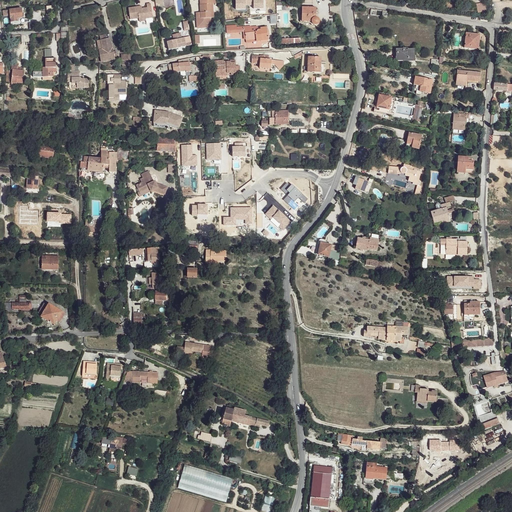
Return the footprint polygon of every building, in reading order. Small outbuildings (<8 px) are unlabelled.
[(197,18),(197,27),(205,26),(205,24),(210,24),(210,17),(210,11),(213,11),(213,4),(215,4),(215,0),(206,0),(206,4),(200,4),(201,12),(201,18),(197,18)] [(235,0),(236,9),(246,9),(246,5),(254,5),(254,8),(263,8),(263,0),(235,0)] [(486,1),(476,3),(478,14),(488,11),(486,1)] [(140,18),(140,22),(147,21),(147,18),(154,17),(152,3),(148,4),(148,7),(143,8),(143,6),(130,7),(131,19),(140,18)] [(316,8),(303,7),(302,21),(312,21),(313,22),(314,24),(316,24),(318,23),(319,21),(319,19),(317,18),(316,17),(316,8)] [(22,8),(10,9),(11,21),(20,20),(19,17),(23,17),(22,8)] [(257,26),(250,27),(251,32),(245,33),(246,40),(257,39),(257,41),(268,40),(266,27),(260,28),(261,30),(257,30),(257,26)] [(480,30),(466,28),(463,43),(477,45),(480,30)] [(69,32),(61,33),(61,34),(61,41),(69,40),(69,32)] [(173,40),(167,41),(169,49),(192,44),(190,36),(182,37),(181,32),(172,34),(173,40)] [(101,39),(98,40),(101,61),(115,59),(115,56),(114,52),(114,48),(113,48),(112,43),(111,43),(110,38),(108,38),(101,39)] [(414,50),(397,50),(397,61),(414,61),(414,50)] [(261,56),(253,55),(252,63),(260,63),(259,67),(271,68),(271,64),(275,64),(275,60),(268,59),(269,55),(261,55),(261,56)] [(321,58),(309,57),(308,72),(320,73),(321,58)] [(55,58),(45,58),(45,67),(53,67),(55,67),(55,58)] [(216,60),(214,60),(214,66),(218,66),(221,66),(221,69),(217,69),(216,69),(216,76),(227,75),(227,73),(227,62),(224,62),(224,60),(223,60),(223,61),(216,61),(216,60)] [(284,61),(275,60),(275,64),(280,70),(284,66),(284,61)] [(190,61),(179,63),(180,72),(181,77),(187,76),(186,73),(191,72),(190,66),(190,62),(190,61)] [(227,61),(227,62),(227,73),(231,73),(232,75),(236,75),(236,74),(236,65),(235,62),(231,62),(231,61),(227,61)] [(17,63),(12,63),(12,69),(13,69),(12,81),(23,82),(23,78),(24,78),(25,70),(17,70),(17,63)] [(179,63),(169,64),(170,73),(180,72),(179,63)] [(45,67),(42,67),(42,76),(53,76),(53,72),(53,67),(45,67)] [(481,73),(458,70),(456,84),(466,86),(467,80),(480,83),(481,73)] [(80,71),(72,71),(72,78),(69,78),(68,79),(67,80),(67,83),(71,82),(72,88),(85,88),(89,88),(89,79),(85,79),(82,79),(80,77),(80,71)] [(121,75),(109,75),(109,101),(129,101),(129,95),(127,94),(126,81),(121,81),(121,75)] [(433,81),(416,77),(414,85),(421,87),(419,92),(430,94),(433,81)] [(71,82),(67,83),(67,91),(84,90),(85,88),(72,88),(71,82)] [(508,84),(494,83),(493,90),(497,91),(498,92),(501,92),(503,91),(507,91),(508,84)] [(391,97),(379,95),(379,97),(377,107),(389,110),(391,97)] [(389,110),(377,107),(379,97),(376,97),(374,111),(388,114),(388,112),(389,110)] [(424,102),(419,100),(418,105),(415,121),(420,122),(424,102)] [(161,115),(156,115),(156,124),(160,124),(160,121),(164,122),(165,123),(168,123),(175,126),(176,124),(182,125),(184,118),(169,113),(161,112),(161,115)] [(270,124),(288,124),(288,112),(273,112),(273,119),(270,119),(270,124)] [(469,115),(454,114),(453,129),(465,130),(465,123),(466,123),(467,120),(468,120),(469,115)] [(421,135),(409,132),(407,141),(413,143),(412,148),(418,150),(421,135)] [(175,140),(154,141),(155,153),(163,153),(163,148),(176,147),(175,140)] [(221,143),(206,143),(207,160),(222,159),(221,143)] [(235,146),(232,146),(232,157),(246,157),(246,146),(243,146),(243,143),(235,143),(235,146)] [(55,147),(41,145),(39,158),(53,160),(55,147)] [(122,145),(119,145),(119,160),(127,160),(127,151),(122,151),(122,145)] [(192,145),(181,145),(182,166),(197,165),(197,155),(192,155),(192,145)] [(109,159),(86,157),(85,163),(82,162),(82,167),(84,168),(84,170),(102,172),(103,165),(115,166),(115,154),(110,153),(109,159)] [(469,158),(459,157),(457,173),(466,174),(466,168),(474,169),(474,162),(469,161),(469,159),(469,158)] [(415,166),(405,163),(404,167),(406,167),(407,169),(408,171),(406,174),(406,175),(410,176),(409,180),(414,182),(417,169),(414,168),(415,166)] [(400,166),(389,166),(389,173),(400,174),(401,172),(400,171),(401,169),(401,168),(400,166)] [(422,171),(417,169),(414,182),(413,183),(418,184),(422,171)] [(149,194),(152,192),(164,196),(166,189),(154,186),(153,183),(154,183),(149,171),(141,174),(143,178),(141,180),(142,183),(136,185),(139,193),(147,190),(149,194)] [(32,179),(27,178),(25,188),(36,190),(38,180),(32,179)] [(308,199),(292,183),(286,190),(289,193),(288,195),(295,201),(298,198),(304,203),(308,199)] [(451,222),(447,208),(450,207),(451,207),(449,203),(440,206),(440,207),(441,210),(436,211),(430,212),(434,224),(442,222),(443,225),(451,222)] [(198,205),(192,205),(192,216),(198,216),(198,214),(208,214),(208,204),(198,204),(198,205)] [(291,221),(273,205),(265,214),(283,231),(291,221)] [(28,206),(20,206),(19,224),(38,224),(38,211),(28,210),(28,206)] [(230,217),(223,217),(223,225),(236,225),(236,220),(246,220),(246,224),(252,224),(252,207),(230,207),(230,217)] [(61,212),(47,212),(47,221),(61,221),(61,223),(71,223),(71,214),(61,214),(61,212)] [(103,222),(86,222),(86,236),(90,236),(90,234),(95,234),(95,229),(103,228),(103,222)] [(376,252),(379,240),(369,238),(369,240),(357,238),(356,243),(354,250),(366,252),(367,250),(376,252)] [(458,240),(447,239),(446,255),(468,256),(468,242),(458,242),(458,240)] [(331,245),(320,243),(317,255),(328,257),(330,250),(331,245)] [(159,248),(147,249),(148,262),(159,261),(159,254),(160,254),(159,248)] [(226,251),(206,250),(205,264),(210,264),(210,261),(219,261),(226,261),(226,251)] [(341,253),(330,250),(328,257),(328,260),(340,263),(341,253)] [(58,256),(46,255),(45,258),(42,258),(42,269),(57,269),(58,256)] [(385,259),(379,258),(368,255),(366,263),(368,263),(369,261),(377,263),(384,264),(385,259)] [(196,269),(188,269),(188,278),(196,278),(196,269)] [(160,273),(152,273),(152,278),(153,285),(153,289),(161,288),(161,285),(161,283),(160,273)] [(474,276),(447,276),(447,286),(473,286),(473,289),(481,289),(481,280),(474,280),(474,276)] [(156,291),(156,299),(163,300),(167,300),(167,299),(169,299),(169,301),(171,301),(172,292),(169,292),(156,291)] [(469,304),(464,304),(464,315),(480,315),(479,302),(469,302),(469,304)] [(62,311),(48,303),(47,306),(41,315),(40,317),(54,325),(56,321),(62,311)] [(47,306),(44,304),(38,314),(41,315),(47,306)] [(449,304),(444,304),(444,315),(453,315),(453,305),(449,305),(449,304)] [(65,313),(62,311),(56,321),(59,323),(65,313)] [(137,315),(133,315),(134,324),(142,324),(142,318),(137,318),(137,315)] [(378,339),(386,340),(401,341),(401,335),(408,335),(407,327),(387,326),(387,328),(382,327),(367,326),(366,331),(363,331),(363,337),(378,338),(378,339)] [(461,341),(451,341),(452,348),(494,346),(493,337),(468,339),(468,341),(461,342),(461,341)] [(204,344),(186,341),(184,352),(191,354),(192,350),(202,352),(203,347),(204,344)] [(92,360),(83,359),(81,373),(85,373),(85,371),(95,373),(96,363),(92,362),(92,360)] [(108,364),(106,377),(111,378),(111,375),(121,376),(122,369),(124,369),(126,365),(117,364),(117,366),(108,364)] [(159,384),(159,372),(129,372),(124,383),(141,383),(141,380),(149,381),(149,384),(159,384)] [(489,377),(484,378),(487,387),(487,388),(508,382),(508,381),(505,374),(503,374),(502,372),(495,373),(488,375),(489,377)] [(483,374),(471,375),(471,381),(473,385),(478,384),(480,389),(487,387),(484,378),(483,374)] [(420,385),(415,385),(414,393),(417,393),(417,396),(419,397),(419,400),(427,401),(435,402),(436,390),(431,390),(432,392),(428,391),(428,389),(420,388),(420,385)] [(235,410),(226,407),(224,417),(225,418),(232,420),(235,410)] [(246,411),(235,407),(235,410),(232,420),(250,424),(251,420),(252,417),(245,415),(246,411)] [(498,418),(482,424),(485,429),(500,424),(498,418)] [(212,434),(205,432),(204,435),(203,439),(210,441),(212,434)] [(78,449),(81,435),(73,433),(70,447),(78,449)] [(357,439),(352,438),(351,443),(351,445),(359,447),(359,449),(363,450),(364,440),(362,440),(362,438),(358,437),(357,439)] [(364,440),(363,450),(365,450),(366,445),(369,446),(368,449),(378,450),(378,449),(383,450),(386,439),(380,438),(379,443),(364,440)] [(441,440),(430,440),(430,451),(462,452),(462,439),(450,439),(450,442),(441,442),(441,440)] [(233,478),(185,464),(178,488),(226,502),(233,478)] [(376,467),(367,466),(365,483),(373,484),(375,478),(385,478),(386,468),(376,467)] [(321,473),(315,473),(310,506),(321,507),(328,508),(332,475),(321,473)] [(402,474),(395,473),(391,475),(390,476),(390,478),(391,480),(394,481),(397,481),(399,479),(402,480),(402,474)] [(253,511),(256,499),(250,498),(252,492),(241,489),(239,500),(250,502),(248,510),(253,511)] [(103,495),(98,510),(104,511),(105,511),(111,498),(103,495)] [(265,495),(262,503),(271,506),(274,497),(265,495)] [(131,499),(126,511),(136,511),(140,502),(131,499)] [(121,511),(123,506),(113,503),(110,511),(121,511)]
